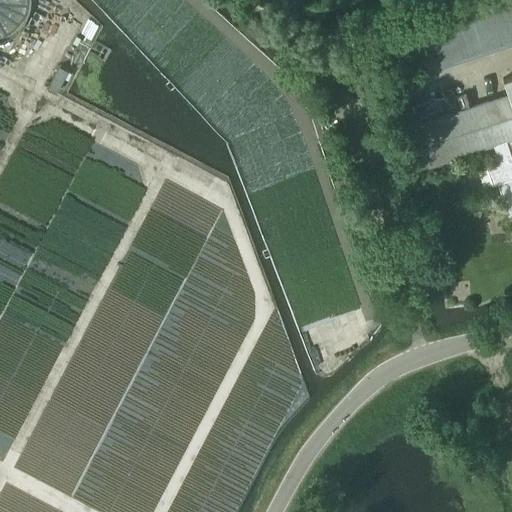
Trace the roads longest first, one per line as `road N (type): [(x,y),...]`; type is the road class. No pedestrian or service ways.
road 1 (track): [(160,511),(264,313),(222,195),(0,78)]
road 2 (unclassified): [(275,511),(305,456),(379,376),(511,330)]
